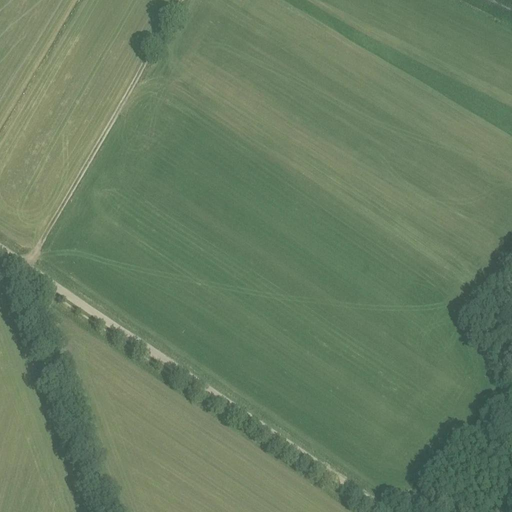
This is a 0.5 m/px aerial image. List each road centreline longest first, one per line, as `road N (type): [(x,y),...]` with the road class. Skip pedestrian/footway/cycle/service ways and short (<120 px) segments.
road 1 (track): [(384,511),(0,248)]
road 2 (track): [(26,266),(181,0)]
road 3 (track): [(26,266),(21,274),(104,511)]
